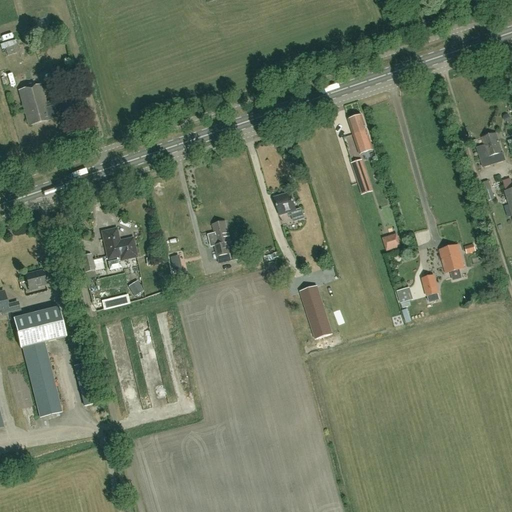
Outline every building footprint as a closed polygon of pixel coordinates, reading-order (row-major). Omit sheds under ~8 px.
[(6,57),(19,53),(15,40),(0,45),(3,54),(5,53),(6,57)] [(29,127),(58,118),(53,101),(46,103),(41,84),(18,91),(29,127)] [(372,147),(367,132),(362,116),(348,121),(358,152),(372,147)] [(483,169),(504,162),(494,133),(480,137),(483,146),(476,148),(483,169)] [(287,153),(294,150),(291,140),(284,142),(287,153)] [(356,177),(365,173),(357,150),(348,153),(356,177)] [(297,214),(292,196),(283,199),(282,196),(275,199),(280,215),(289,213),(290,216),(297,214)] [(226,244),(230,243),(225,222),(212,225),(217,248),(215,249),(218,264),(230,261),(226,244)] [(120,260),(122,260),(136,256),(132,240),(119,243),(116,230),(103,233),(109,258),(116,257),(117,261),(107,263),(109,271),(121,268),(120,260)] [(387,251),(400,247),(396,235),(383,240),(387,251)] [(444,273),(463,267),(456,245),(437,250),(444,273)] [(468,254),(475,251),(473,245),(466,248),(468,254)] [(233,261),(244,259),(242,248),(231,250),(233,261)] [(84,273),(95,271),(91,254),(81,257),(84,273)] [(94,260),(96,271),(105,269),(104,258),(94,260)] [(143,275),(142,267),(134,268),(135,276),(143,275)] [(36,287),(46,285),(42,272),(25,276),(29,291),(37,289),(36,287)] [(439,294),(438,288),(434,276),(421,279),(424,288),(426,298),(427,297),(429,303),(439,301),(438,295),(439,294)] [(131,287),(136,294),(143,289),(138,282),(131,287)] [(399,304),(409,303),(408,296),(411,296),(410,285),(397,287),(399,304)] [(317,287),(300,293),(315,340),(332,335),(317,287)] [(2,314),(20,310),(18,303),(8,305),(4,292),(0,292),(0,311),(1,311),(2,314)] [(102,300),(105,310),(131,303),(129,293),(102,300)] [(46,341),(66,337),(59,308),(14,319),(21,348),(24,347),(41,417),(63,412),(46,341)] [(136,341),(153,338),(152,331),(135,333),(136,341)] [(84,407),(97,404),(86,363),(74,366),(84,407)]
